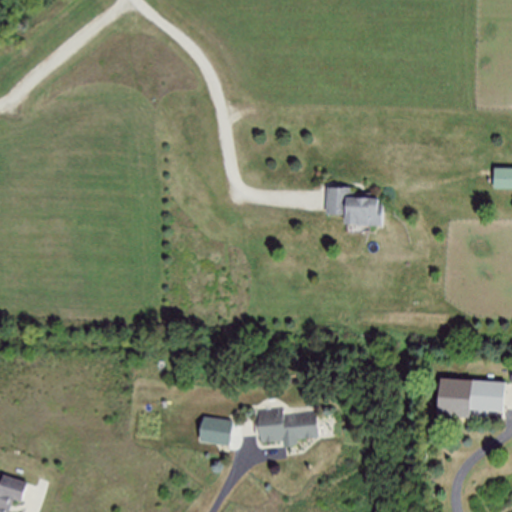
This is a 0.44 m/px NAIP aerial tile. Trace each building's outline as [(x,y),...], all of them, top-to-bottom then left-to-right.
[(511,169),(493,169),(493,190),(511,190),(511,169)] [(338,185),(362,187),(362,193),(394,194),(393,225),(357,224),(357,215),(337,214),(338,185)] [(511,383),(483,380),(481,411),(511,414),(511,383)] [(267,407),(291,406),(291,413),(327,412),(329,438),(315,438),(316,444),(296,445),(296,439),(268,442),(267,407)] [(40,484),(16,477),(12,485),(0,480),(0,511),(22,511),(26,502),(32,503),(40,484)]
